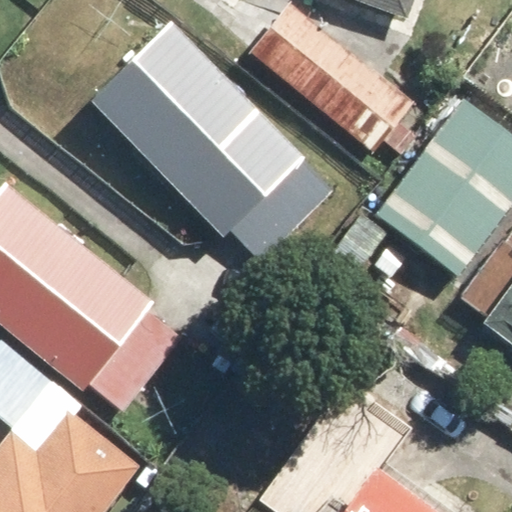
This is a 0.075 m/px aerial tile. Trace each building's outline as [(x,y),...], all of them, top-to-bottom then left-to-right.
[(321,0),(394,25),(403,0),(321,0)] [(404,106),(275,8),(231,65),(360,163),(404,106)] [(291,163),(150,25),(64,111),(205,249),(291,163)] [(511,199),(511,148),(447,101),(358,222),(447,287),(511,199)] [(114,418),(175,338),(113,290),(0,203),(0,348),(65,399),(74,387),(114,418)] [(511,372),(511,266),(461,336),(511,372)] [(0,511),(98,511),(132,467),(57,410),(25,452),(0,433),(0,511)] [(400,511),(349,477),(325,511),(400,511)]
